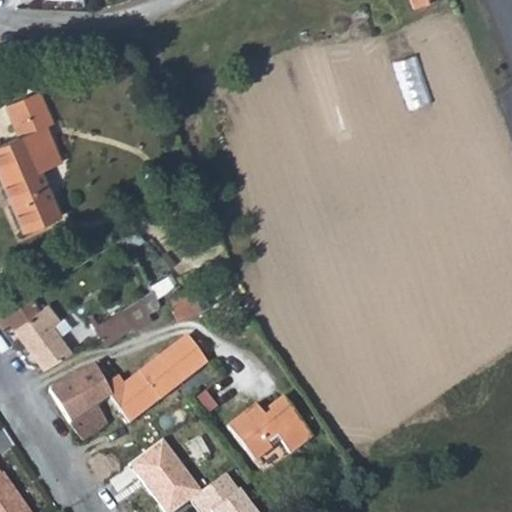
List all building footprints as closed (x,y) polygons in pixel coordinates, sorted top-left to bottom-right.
[(59,214),(41,173),(32,154),(53,144),(43,123),(52,119),(38,89),(4,105),(17,135),(0,143),(0,178),(23,231),(59,214)] [(53,144),(32,154),(41,173),(61,163),(53,144)] [(152,286),(140,294),(150,312),(159,305),(159,301),(152,286)] [(168,298),(180,316),(202,308),(188,289),(168,298)] [(41,369),(45,370),(71,354),(31,294),(0,313),(0,324),(2,327),(10,322),(41,369)] [(153,318),(150,312),(140,294),(121,308),(134,327),(137,330),(153,318)] [(121,308),(101,322),(95,326),(101,334),(100,336),(108,346),(134,327),(121,308)] [(92,321),(95,326),(101,322),(98,317),(92,321)] [(92,321),(81,327),(90,342),(100,336),(101,334),(95,326),(92,321)] [(90,342),(81,327),(70,334),(79,349),(90,342)] [(130,421),(210,360),(190,331),(125,380),(120,372),(107,383),(114,391),(69,421),(84,441),(122,412),(130,421)] [(114,391),(107,383),(120,372),(109,359),(99,365),(95,361),(47,391),(69,421),(114,391)] [(258,400),(231,422),(259,457),(284,437),(294,449),(316,432),(285,393),(270,405),(273,408),(267,412),(258,400)] [(0,511),(34,511),(8,473),(7,474),(0,464),(0,511)]
